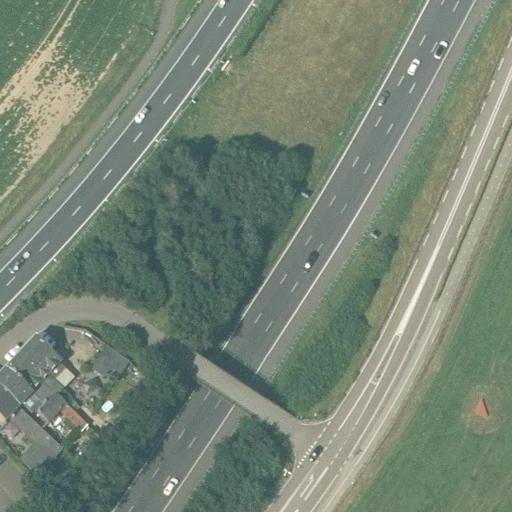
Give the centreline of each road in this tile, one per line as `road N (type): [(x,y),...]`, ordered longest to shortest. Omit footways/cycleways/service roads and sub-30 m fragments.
road 1 (motorway): [(138,511),(340,201),(452,0)]
road 2 (tertiary): [(329,454),(418,291),(511,69)]
road 3 (motorway): [(235,0),(121,154),(0,288)]
road 4 (unclassified): [(329,454),(166,346)]
road 5 (unclassified): [(0,351),(34,321),(83,307),(112,312),(166,346)]
